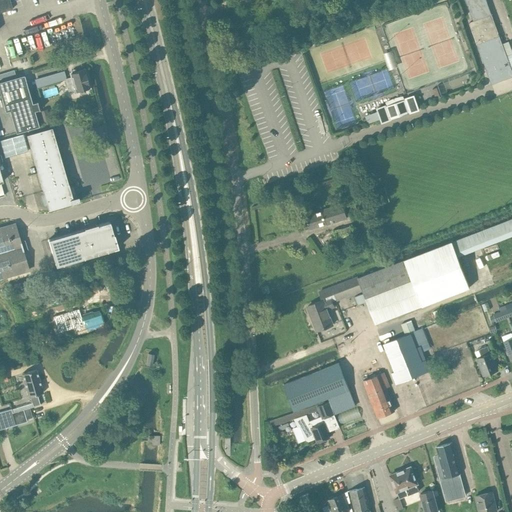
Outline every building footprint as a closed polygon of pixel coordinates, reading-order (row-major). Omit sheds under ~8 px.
[(0,0),(0,12),(12,9),(9,0),(0,0)] [(511,71),(485,0),(465,0),(473,21),(469,22),(492,84),(511,76),(511,71)] [(397,66),(395,60),(391,61),(389,51),(384,52),(389,68),(397,66)] [(83,69),(70,73),(76,92),(89,87),(83,69)] [(32,102),(24,74),(0,81),(0,93),(5,111),(9,110),(16,133),(39,126),(35,111),(40,110),(37,101),(32,102)] [(437,87),(432,89),(436,100),(441,99),(437,87)] [(391,99),(385,102),(386,106),(378,108),(377,108),(383,122),(392,119),(419,110),(414,94),(404,98),(403,96),(397,97),(391,99)] [(47,109),(39,111),(43,125),(51,123),(47,109)] [(48,210),(73,202),(79,201),(78,195),(72,196),(51,127),(26,134),(48,210)] [(358,200),(351,202),(355,212),(361,210),(358,200)] [(322,209),(323,211),(306,216),(310,229),(327,223),(327,225),(347,219),(342,203),(322,209)] [(511,217),(452,241),(458,257),(511,235),(511,217)] [(113,234),(109,221),(97,225),(97,223),(84,227),(84,229),(48,239),(56,266),(118,247),(114,234),(113,234)] [(349,226),(333,231),(337,244),(353,239),(373,233),(370,221),(350,228),(349,226)] [(0,228),(0,278),(29,270),(15,224),(0,228)] [(470,288),(458,257),(452,241),(404,259),(358,277),(357,276),(318,291),(322,301),(307,306),(317,330),(333,324),(327,310),(335,307),(332,301),(336,299),(337,301),(363,291),(365,298),(375,324),(422,306),(470,288)] [(14,284),(16,292),(33,287),(31,279),(14,284)] [(497,322),(510,317),(507,309),(494,314),(497,322)] [(63,320),(67,332),(85,326),(86,329),(104,324),(99,310),(83,315),(82,314),(63,320)] [(416,332),(411,320),(401,324),(405,335),(383,343),(394,372),(391,373),(396,384),(430,371),(420,346),(427,343),(422,329),(416,332)] [(493,338),(486,341),(489,348),(496,346),(493,338)] [(478,349),(481,357),(477,358),(483,375),(498,370),(491,353),(490,354),(487,346),(478,349)] [(146,364),(152,365),(154,354),(148,353),(146,364)] [(271,427),(294,419),(297,427),(300,426),(307,442),(316,438),(317,442),(330,437),(324,422),(327,420),(329,417),(328,416),(355,405),(349,389),(339,362),(283,384),(294,412),(328,398),(329,401),(318,405),(317,404),(269,421),(271,427)] [(29,396),(30,396),(33,406),(40,404),(37,394),(43,392),(36,369),(22,373),(29,396)] [(384,372),(363,380),(378,417),(395,410),(386,388),(389,386),(384,372)] [(0,411),(0,429),(27,422),(23,409),(12,412),(11,409),(0,411)] [(150,435),(148,435),(148,442),(153,442),(153,445),(157,445),(160,445),(160,435),(156,435),(150,435)] [(459,474),(460,473),(452,443),(436,447),(439,456),(435,457),(443,487),(438,489),(442,501),(453,498),(455,505),(465,502),(463,496),(465,496),(459,474)] [(390,475),(397,492),(400,498),(408,495),(409,496),(419,491),(416,484),(418,484),(411,467),(390,475)] [(370,511),(370,510),(371,510),(365,487),(350,491),(355,511),(370,511)] [(433,490),(419,493),(424,511),(433,511),(439,511),(433,490)] [(493,491),(474,495),(477,511),(496,511),(498,511),(493,491)] [(349,511),(342,494),(329,500),(331,505),(324,508),(326,511),(349,511)] [(393,500),(396,506),(399,510),(403,508),(399,498),(393,500)] [(462,505),(463,511),(471,511),(470,503),(462,505)]
